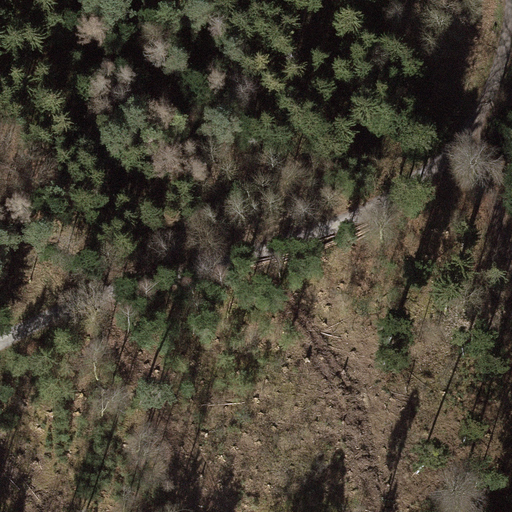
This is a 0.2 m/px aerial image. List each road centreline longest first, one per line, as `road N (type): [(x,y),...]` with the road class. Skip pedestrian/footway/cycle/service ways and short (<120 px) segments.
road 1 (track): [(472,127),(437,166),(374,208),(236,258),(101,293),(0,341)]
road 2 (track): [(472,127),(511,262)]
road 3 (track): [(511,6),(493,86),(472,127)]
